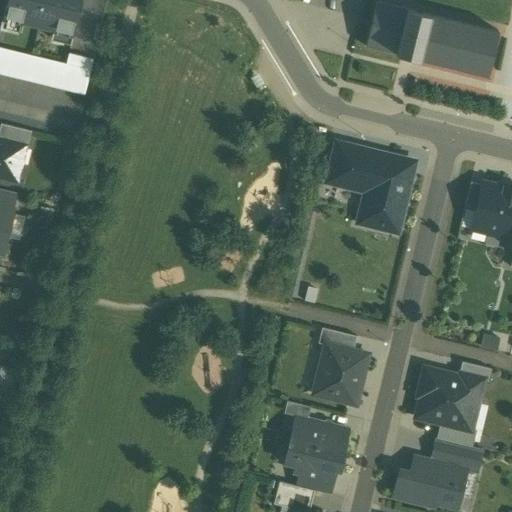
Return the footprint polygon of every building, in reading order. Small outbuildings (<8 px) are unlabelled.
[(80,0),(6,0),(2,16),(71,35),(80,0)] [(366,47),(487,77),(499,32),(377,2),(366,47)] [(0,78),(85,97),(93,60),(66,55),(64,63),(0,49),(0,78)] [(31,131),(0,124),(0,125),(0,140),(20,145),(20,147),(27,148),(31,131)] [(0,140),(0,177),(12,180),(20,147),(20,145),(0,140)] [(416,161),(338,142),(328,184),(364,193),(360,209),(373,212),(369,227),(398,234),(416,161)] [(482,185),(470,182),(464,206),(476,208),(482,185)] [(511,194),(506,193),(506,191),(504,187),(482,182),(482,185),(476,208),(473,219),(485,222),(483,232),(502,237),(500,244),(511,246),(511,194)] [(15,193),(0,189),(0,205),(11,209),(15,193)] [(0,205),(0,253),(2,254),(13,209),(11,209),(0,205)] [(356,336),(321,328),(318,343),(325,345),(325,344),(353,351),(356,336)] [(483,335),(480,347),(495,351),(498,339),(483,335)] [(353,351),(325,344),(325,345),(313,394),(355,405),(368,354),(353,351)] [(464,363),(460,374),(482,380),(486,380),(488,369),(464,363)] [(459,377),(424,369),(420,387),(423,387),(416,417),(440,423),(462,428),(463,427),(470,429),(482,380),(460,374),(459,377)] [(348,429),(307,419),(310,407),(298,405),(284,464),(295,466),(293,473),(299,474),(312,478),(315,466),(335,471),(339,472),(344,452),(342,451),(348,429)] [(462,428),(440,423),(436,438),(468,446),(471,447),(475,430),(470,429),(463,427),(462,428)] [(468,446),(436,438),(431,461),(463,468),(468,446)] [(471,447),(468,446),(463,468),(466,469),(465,471),(476,474),(482,450),(471,447)] [(431,461),(420,458),(416,474),(400,470),(393,497),(433,507),(434,503),(456,508),(465,471),(466,469),(463,468),(431,461)] [(335,471),(315,466),(312,478),(332,482),(335,471)] [(312,478),(299,474),(296,486),(314,491),(329,494),(332,482),(312,478)] [(296,486),(278,482),(273,504),(293,509),(293,508),(308,511),(314,491),(296,486)]
